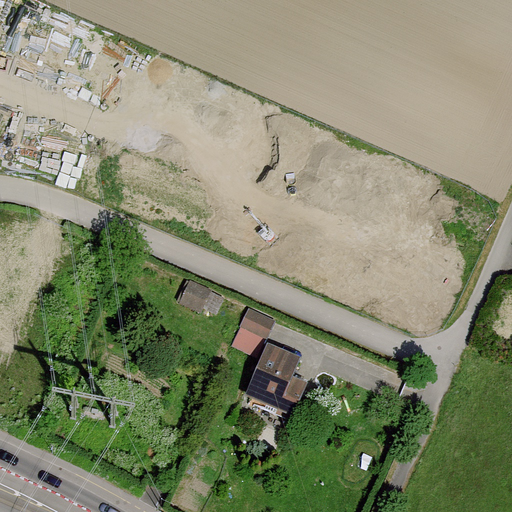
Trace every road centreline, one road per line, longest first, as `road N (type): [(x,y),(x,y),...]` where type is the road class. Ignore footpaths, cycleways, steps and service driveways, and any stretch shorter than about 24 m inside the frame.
road 1 (unclassified): [(0,189),(59,201),(444,365)]
road 2 (unclassified): [(511,223),(444,365)]
